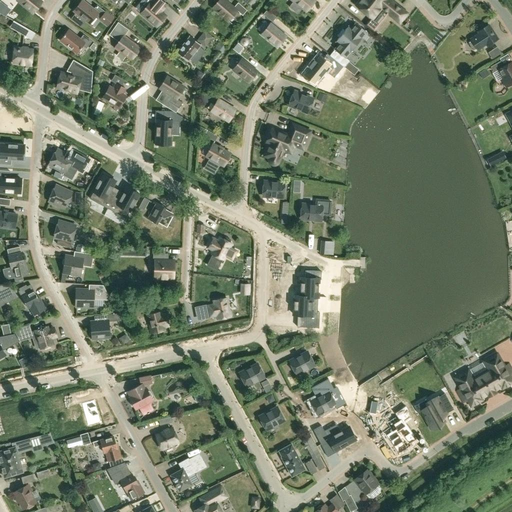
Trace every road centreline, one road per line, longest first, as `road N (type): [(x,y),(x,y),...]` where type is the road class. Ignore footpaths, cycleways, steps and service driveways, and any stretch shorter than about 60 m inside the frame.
road 1 (residential): [(38,107),(33,238),(94,369)]
road 2 (residential): [(511,403),(399,474),(370,451),(358,454),(288,505)]
road 3 (residential): [(236,215),(255,100),(335,0)]
road 4 (residential): [(199,0),(145,80),(138,164)]
road 5 (residential): [(288,505),(203,347)]
road 6 (residential): [(177,511),(94,369)]
road 7 (residential): [(203,347),(256,330),(266,233)]
